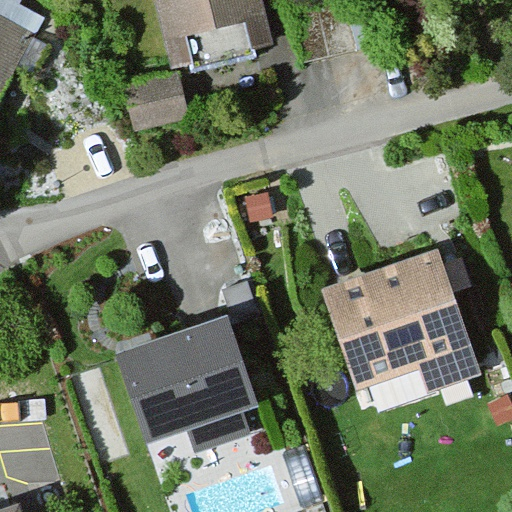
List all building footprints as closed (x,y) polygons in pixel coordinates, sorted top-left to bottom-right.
[(257,0),(152,0),(162,38),(260,13),(257,0)] [(0,80),(26,30),(0,16),(0,80)] [(131,114),(182,110),(179,68),(128,71),(131,114)] [(482,374),(438,247),(325,286),(360,387),(418,367),(427,393),(482,374)] [(249,409),(220,323),(114,359),(144,445),(249,409)] [(0,511),(20,511),(17,502),(0,508),(0,511)]
